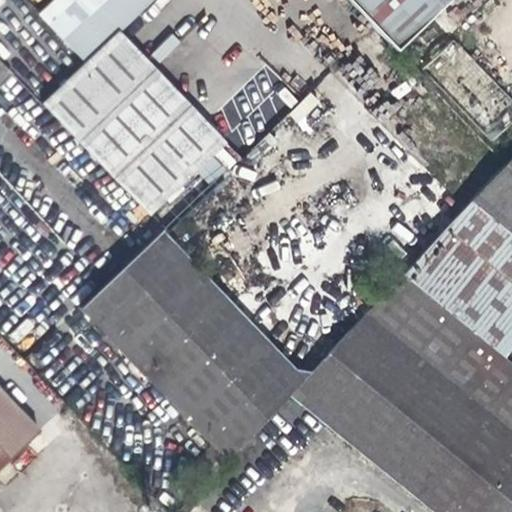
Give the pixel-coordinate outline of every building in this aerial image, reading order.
[(54,0),(39,14),(84,61),(107,39),(148,0),(54,0)] [(446,0),(346,0),(394,49),(446,0)] [(171,34),(151,53),(159,62),(179,43),(171,34)] [(140,73),(107,39),(84,61),(40,103),(147,213),(208,154),(212,158),(225,146),(148,65),(140,73)] [(511,95),(451,42),(425,71),(491,130),(511,106),(511,95)] [(0,84),(11,74),(0,63),(0,84)] [(511,154),(471,199),(511,233),(511,154)] [(400,272),(504,358),(511,348),(511,233),(471,199),(400,272)] [(76,310),(209,444),(225,459),(287,392),(302,376),(157,229),(122,264),(76,310)] [(511,511),(511,364),(504,358),(400,272),(302,376),(287,392),(423,504),(433,511),(511,511)] [(0,465),(37,430),(0,391),(0,465)] [(132,475),(155,498),(192,461),(169,438),(132,475)] [(209,444),(192,461),(155,498),(168,511),(173,511),(225,459),(209,444)]
